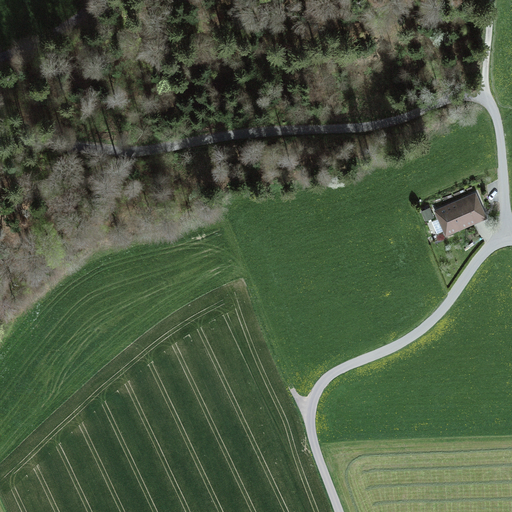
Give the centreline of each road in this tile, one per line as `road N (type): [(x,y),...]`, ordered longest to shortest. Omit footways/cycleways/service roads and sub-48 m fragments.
road 1 (unclassified): [(506,236),(499,129),(478,96),(373,126),(140,150),(0,141)]
road 2 (unclassified): [(338,511),(313,443),(314,395),(331,373),(424,327),(506,236)]
